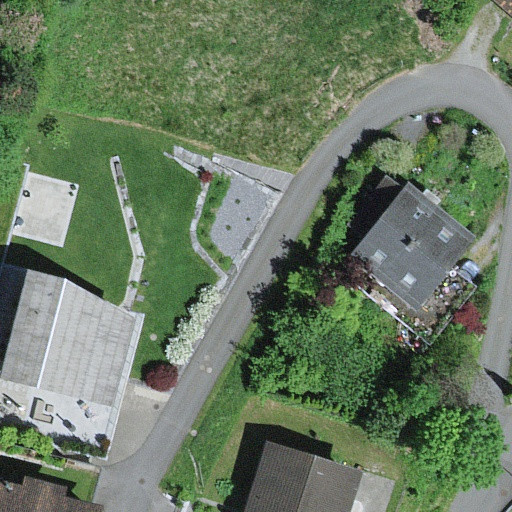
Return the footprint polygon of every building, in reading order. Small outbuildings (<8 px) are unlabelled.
[(511,0),(484,0),(511,25),(511,0)] [(470,247),(400,190),(344,258),(414,315),(470,247)] [(55,279),(19,269),(0,358),(0,383),(107,407),(132,323),(55,279)] [(345,511),(356,471),(265,447),(247,511),(345,511)] [(96,511),(98,508),(0,482),(0,511),(96,511)]
